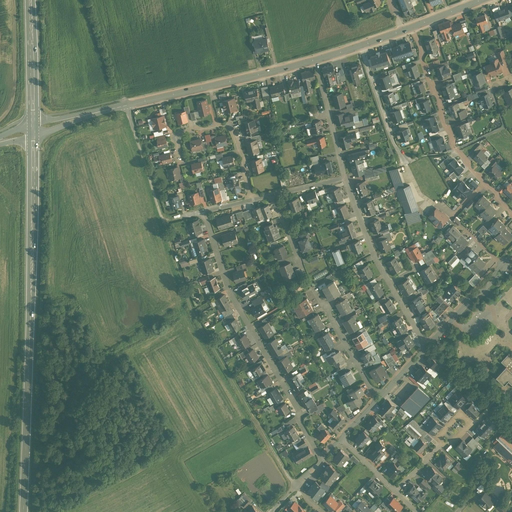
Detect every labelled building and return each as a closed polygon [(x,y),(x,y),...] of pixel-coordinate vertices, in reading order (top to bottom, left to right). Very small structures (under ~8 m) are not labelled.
[(379,0),(369,0),(370,1),(363,4),(366,11),(371,9),(371,10),(375,8),(374,6),(381,3),(379,0)] [(410,0),(399,0),(405,14),(415,10),(410,0)] [(507,7),(499,10),(498,9),(494,11),(497,20),(504,18),(505,18),(509,16),(510,16),(507,7)] [(485,14),(475,18),(480,32),(485,31),(482,24),(487,22),(485,14)] [(449,20),(438,24),(441,33),(444,41),(447,40),(448,40),(448,39),(450,39),(447,32),(452,30),(451,26),(449,20)] [(460,23),(451,26),(452,30),(453,34),(454,34),(454,35),(464,32),(462,27),(461,22),(460,23)] [(267,38),(254,41),(256,48),(257,52),(262,50),(269,48),(267,38)] [(434,38),(425,41),(427,47),(429,53),(438,50),(434,38)] [(403,43),(398,45),(398,46),(392,48),(394,55),(395,58),(396,58),(399,57),(400,59),(410,55),(409,53),(413,52),(412,49),(410,42),(403,44),(403,43)] [(438,50),(429,53),(431,58),(440,55),(438,50)] [(503,50),(497,52),(500,61),(506,59),(503,50)] [(386,51),(380,53),(379,52),(376,53),(376,54),(370,57),(373,67),(376,66),(376,68),(388,64),(387,62),(390,61),(386,51)] [(497,58),(490,61),(491,64),(485,66),(489,76),(493,74),(496,73),(502,71),(497,58)] [(349,66),(351,74),(352,75),(356,74),(362,72),(360,67),(361,66),(360,65),(359,64),(359,63),(349,66)] [(412,65),(407,67),(411,78),(420,75),(416,64),(412,65)] [(333,65),(323,67),(325,76),(326,76),(328,86),(333,85),(332,78),(336,78),(333,65)] [(444,65),(435,68),(437,74),(438,78),(447,75),(445,69),(444,65)] [(313,70),(302,72),(301,72),(304,82),(306,91),(312,90),(310,80),(315,79),(313,70)] [(481,72),(472,75),(475,85),(476,85),(477,88),(483,85),(482,82),(484,82),(481,72)] [(388,75),(378,79),(381,89),(391,85),(388,75)] [(298,81),(293,82),(293,80),(288,81),(291,93),(300,90),(301,90),(300,86),(298,81)] [(420,83),(414,85),(415,85),(417,93),(426,90),(423,82),(420,83)] [(451,83),(441,86),(445,98),(450,96),(455,95),(454,93),(451,83)] [(283,84),(270,87),(273,97),(284,94),(285,94),(283,84)] [(257,88),(245,91),(247,101),(253,100),(259,99),(257,88)] [(511,88),(509,89),(509,90),(503,92),(509,103),(511,101),(511,88)] [(393,91),(383,95),(386,104),(396,100),(393,91)] [(342,93),(333,95),(336,107),(345,105),(342,93)] [(487,93),(480,96),(482,100),(481,100),(482,104),(483,103),(484,107),(492,104),(489,95),(488,95),(487,93)] [(234,97),(223,100),(225,112),(237,109),(234,97)] [(206,99),(197,101),(200,115),(210,113),(209,108),(208,104),(206,99)] [(259,99),(253,100),(254,108),(261,106),(259,99)] [(431,108),(428,99),(425,100),(419,102),(422,111),(431,108)] [(457,102),(448,106),(449,109),(450,109),(452,116),(455,115),(456,119),(467,115),(465,109),(460,110),(457,102)] [(394,111),(389,113),(390,116),(391,116),(393,122),(402,119),(399,110),(394,111)] [(185,111),(176,113),(179,123),(188,121),(186,114),(185,111)] [(352,114),(344,116),(343,113),(334,115),(337,125),(345,122),(346,126),(355,124),(352,114)] [(156,117),(152,118),(152,120),(153,123),(165,120),(164,117),(164,115),(156,117)] [(431,117),(424,119),(425,122),(424,123),(426,127),(427,126),(428,129),(431,128),(432,131),(437,130),(438,129),(437,124),(436,121),(434,116),(431,117)] [(165,120),(153,123),(153,127),(154,127),(154,129),(166,126),(166,124),(165,120)] [(248,121),(243,122),(243,123),(246,134),(257,132),(254,120),(248,121)] [(320,120),(311,122),(312,126),(307,127),(309,134),(323,130),(320,120)] [(464,123),(455,126),(456,126),(458,133),(459,137),(463,136),(468,134),(472,133),(470,127),(466,128),(464,123)] [(400,130),(396,131),(398,134),(397,135),(398,138),(399,137),(400,142),(408,139),(408,140),(412,138),(411,134),(411,135),(408,128),(408,127),(400,130)] [(355,131),(346,133),(347,135),(349,141),(357,139),(355,132),(355,131)] [(225,135),(216,137),(217,143),(217,146),(227,144),(225,135)] [(347,135),(340,137),(342,148),(350,146),(349,141),(347,135)] [(324,136),(316,138),(317,142),(318,147),(326,145),(324,136)] [(434,139),(432,140),(436,150),(445,147),(444,143),(445,143),(444,140),(443,140),(442,136),(434,139)] [(158,140),(157,140),(158,143),(157,144),(158,145),(159,148),(168,146),(166,138),(165,138),(158,140)] [(201,138),(190,141),(191,144),(190,145),(191,148),(192,148),(192,149),(195,149),(195,150),(203,148),(202,142),(201,138)] [(252,141),(246,142),(249,153),(259,151),(257,141),(256,140),(252,141)] [(480,144),(474,150),(477,153),(480,150),(481,150),(483,147),(480,144)] [(364,150),(349,154),(349,155),(347,156),(348,159),(350,159),(351,163),(360,160),(359,157),(366,155),(365,154),(364,150)] [(481,150),(480,150),(477,153),(474,157),(481,164),(488,156),(481,150)] [(222,152),(215,154),(217,161),(223,159),(222,158),(223,157),(222,152)] [(170,153),(161,155),(159,155),(160,159),(160,160),(162,159),(163,163),(172,161),(170,153)] [(223,157),(222,158),(223,159),(225,167),(235,165),(232,155),(223,157)] [(258,159),(251,160),(252,166),(253,169),(254,172),(264,170),(261,160),(261,158),(258,159)] [(449,162),(446,158),(439,164),(443,168),(446,165),(449,162)] [(456,162),(454,159),(449,162),(446,165),(448,167),(448,168),(450,171),(451,170),(456,176),(463,169),(460,166),(461,166),(457,161),(456,162)] [(360,160),(351,163),(353,173),(356,173),(356,175),(364,173),(363,169),(361,160),(360,160)] [(199,162),(191,164),(193,173),(204,170),(201,161),(199,162)] [(330,161),(322,163),(315,165),(317,174),(332,170),(330,161)] [(492,161),(484,169),(488,172),(494,165),(496,164),(492,161)] [(494,165),(488,172),(495,179),(502,172),(494,165)] [(178,167),(168,169),(170,175),(169,176),(169,178),(170,178),(171,179),(180,177),(180,175),(178,167)] [(372,167),(363,169),(364,173),(365,176),(374,174),(372,167)] [(398,168),(389,170),(396,191),(398,190),(398,189),(400,188),(399,184),(403,183),(398,168)] [(473,189),(474,190),(478,185),(473,180),(469,185),(471,187),(473,189)] [(239,181),(230,183),(233,192),(241,190),(239,181)] [(363,181),(355,184),(359,195),(368,192),(363,181)] [(458,183),(453,190),(456,192),(455,193),(458,197),(459,196),(462,198),(466,194),(467,196),(473,189),(471,187),(470,188),(465,184),(462,181),(459,184),(458,183)] [(511,185),(510,183),(506,187),(503,190),(511,198),(511,197),(511,185)] [(418,208),(410,185),(400,188),(398,189),(398,190),(406,212),(407,212),(417,209),(418,208)] [(342,197),(339,187),(330,190),(333,201),(342,197)] [(218,188),(209,191),(211,201),(221,199),(219,190),(219,188),(218,188)] [(308,204),(319,200),(316,190),(305,194),(308,204)] [(198,192),(189,194),(191,204),(200,202),(198,192)] [(178,195),(169,198),(171,208),(181,205),(179,198),(178,195)] [(483,195),(476,203),(483,210),(489,203),(490,202),(483,195)] [(298,197),(289,200),(293,211),(298,208),(299,210),(302,209),(298,197)] [(372,200),(362,203),(363,204),(365,210),(367,215),(376,211),(374,206),(372,200)] [(483,210),(481,212),(488,219),(497,210),(489,203),(483,210)] [(345,204),(336,207),(340,217),(349,214),(345,204)] [(268,205),(261,207),(264,217),(265,217),(272,215),(268,205)] [(260,207),(253,209),(257,219),(264,217),(261,207),(260,207)] [(444,216),(436,208),(429,216),(433,219),(433,221),(436,223),(437,223),(439,222),(441,224),(441,225),(448,217),(446,216),(444,216)] [(417,209),(407,212),(411,221),(414,221),(420,219),(417,209)] [(230,214),(216,218),(219,228),(233,224),(230,214)] [(448,217),(441,225),(441,224),(439,226),(443,230),(452,221),(448,217)] [(378,219),(370,223),(373,229),(372,229),(374,233),(382,230),(382,232),(388,230),(385,224),(381,226),(378,219)] [(498,219),(488,229),(489,229),(489,230),(489,231),(491,232),(493,230),(497,234),(504,227),(505,226),(498,219)] [(198,220),(193,221),(193,223),(185,225),(185,226),(188,225),(191,235),(197,233),(202,232),(202,231),(198,220)] [(272,220),(261,224),(262,227),(264,226),(265,229),(274,226),(272,220)] [(352,222),(344,225),(346,231),(340,233),(342,239),(343,239),(349,237),(357,234),(352,222)] [(274,226),(265,229),(269,240),(280,235),(276,225),(274,226)] [(461,233),(453,225),(445,233),(454,241),(460,234),(461,233)] [(497,234),(496,235),(504,243),(511,234),(504,227),(497,234)] [(235,231),(221,235),(225,246),(234,243),(234,244),(238,242),(235,231)] [(441,234),(435,240),(438,242),(444,236),(441,234)] [(454,241),(452,243),(460,251),(468,241),(466,239),(465,239),(460,234),(461,234),(460,234),(454,241)] [(301,240),(299,240),(303,251),(312,247),(308,237),(301,240)] [(381,240),(377,242),(381,252),(390,248),(386,240),(386,238),(381,240)] [(198,241),(193,242),(194,247),(197,254),(208,251),(206,246),(204,239),(198,241)] [(359,240),(351,243),(354,253),(363,250),(362,249),(363,248),(362,244),(360,245),(359,241),(359,240)] [(414,243),(405,249),(410,256),(411,255),(412,257),(412,259),(413,260),(415,261),(423,257),(423,256),(417,246),(416,247),(414,243)] [(284,245),(275,248),(278,258),(287,255),(284,245)] [(344,262),(339,248),(332,251),(337,264),(344,262)] [(471,248),(463,256),(462,257),(462,258),(466,261),(465,262),(463,264),(466,267),(469,264),(477,256),(478,254),(471,248)] [(432,251),(423,256),(423,257),(426,262),(433,258),(435,256),(432,251)] [(455,255),(448,262),(451,265),(458,257),(455,255)] [(477,256),(469,264),(477,272),(485,263),(477,256)] [(395,257),(387,262),(390,268),(393,273),(401,268),(395,257)] [(458,257),(451,265),(453,267),(460,260),(458,257)] [(210,258),(200,262),(203,273),(214,270),(210,258)] [(280,266),(285,278),(295,274),(290,262),(285,264),(280,266)] [(363,267),(359,270),(364,279),(373,274),(367,265),(363,267)] [(429,266),(420,271),(421,271),(426,278),(425,278),(427,282),(427,283),(432,280),(431,279),(435,277),(436,277),(429,266)] [(326,268),(314,275),(316,279),(329,273),(326,268)] [(238,271),(233,273),(236,282),(246,279),(246,278),(245,279),(242,270),(238,271)] [(475,273),(468,281),(473,286),(480,278),(475,273)] [(209,279),(206,280),(206,281),(209,287),(211,288),(212,291),(219,288),(215,277),(209,279)] [(407,279),(399,284),(405,295),(414,290),(407,279)] [(326,285),(322,288),(326,294),(337,287),(334,281),(326,285)] [(246,282),(238,286),(241,291),(242,291),(242,290),(249,286),(246,282)] [(384,292),(378,282),(372,285),(369,287),(370,287),(375,297),(384,292)] [(249,286),(242,290),(242,291),(246,298),(257,292),(257,291),(260,289),(257,284),(254,286),(253,284),(249,286)] [(453,285),(449,290),(448,289),(447,290),(448,291),(445,293),(448,296),(448,297),(452,300),(460,291),(457,289),(453,285)] [(337,287),(326,294),(329,299),(337,294),(340,292),(337,287)] [(227,298),(224,294),(215,300),(219,309),(222,308),(223,310),(231,306),(229,303),(226,299),(227,298)] [(425,307),(418,296),(409,302),(415,312),(425,307)] [(302,300),(293,305),(299,317),(309,311),(313,309),(307,297),(302,300)] [(384,297),(376,301),(379,306),(382,304),(387,301),(384,297)] [(341,301),(336,303),(342,313),(342,314),(345,312),(351,309),(345,298),(341,301)] [(395,308),(389,299),(387,301),(382,304),(387,313),(395,308)] [(444,299),(440,304),(444,310),(449,304),(444,299)] [(266,311),(261,303),(252,308),(257,316),(266,311)] [(444,310),(440,304),(434,310),(439,315),(444,310)] [(232,308),(224,313),(226,317),(232,313),(234,312),(232,308)] [(347,315),(349,319),(353,316),(357,314),(355,310),(347,315)] [(428,312),(422,316),(422,317),(419,318),(422,323),(426,329),(425,329),(426,329),(435,324),(433,320),(428,312)] [(314,316),(309,319),(316,330),(319,329),(325,325),(318,314),(314,316)] [(271,315),(262,320),(264,324),(273,318),(271,315)] [(349,319),(344,321),(350,332),(357,327),(358,327),(356,323),(357,323),(356,322),(353,316),(349,319)] [(400,317),(390,323),(393,327),(397,333),(397,334),(406,328),(400,317)] [(236,319),(228,323),(229,325),(233,331),(240,327),(236,319)] [(274,334),(267,323),(260,328),(266,338),(274,334)] [(358,334),(352,337),(354,340),(355,340),(356,342),(365,337),(362,332),(362,331),(358,334)] [(324,334),(319,337),(326,349),(330,347),(335,344),(328,332),(324,334)] [(239,334),(232,338),(234,343),(238,341),(237,340),(241,337),(239,334)] [(414,344),(408,334),(399,340),(404,347),(400,350),(403,355),(408,352),(407,349),(414,344)] [(241,337),(237,340),(238,341),(242,348),(250,343),(245,335),(241,337)] [(365,337),(356,342),(357,345),(357,346),(359,349),(364,345),(369,343),(368,343),(365,337)] [(276,339),(267,344),(274,355),(276,354),(283,350),(282,350),(280,346),(276,339)] [(286,348),(282,350),(283,350),(276,354),(278,357),(283,354),(288,351),(286,348)] [(247,349),(239,353),(242,358),(247,355),(246,354),(249,352),(247,349)] [(249,352),(246,354),(247,355),(251,362),(258,357),(253,349),(249,352)] [(370,351),(367,352),(361,356),(367,364),(372,361),(375,360),(373,356),(376,354),(373,349),(370,351)] [(328,355),(326,356),(329,362),(333,360),(331,355),(336,353),(335,351),(328,355)] [(336,353),(331,355),(333,360),(337,366),(345,361),(342,357),(339,351),(336,353)] [(380,358),(377,353),(376,354),(373,356),(375,360),(372,361),(374,365),(381,361),(379,358),(380,358)] [(511,366),(511,357),(508,354),(501,361),(506,366),(511,371),(510,369),(511,366)] [(391,355),(385,359),(390,367),(396,363),(391,355)] [(285,357),(277,362),(284,372),(293,367),(287,358),(287,356),(285,357)] [(430,356),(426,361),(435,369),(439,365),(430,356)] [(262,363),(251,370),(254,376),(260,372),(265,369),(262,363)] [(382,364),(370,371),(376,381),(387,374),(382,364)] [(421,365),(417,370),(427,378),(431,374),(421,365)] [(511,371),(506,366),(496,377),(504,385),(508,380),(511,383),(511,371)] [(350,370),(339,376),(344,384),(355,378),(350,370)] [(427,378),(417,370),(413,374),(422,383),(427,378)] [(268,374),(257,381),(261,387),(267,383),(272,381),(268,374)] [(301,382),(296,374),(289,378),(294,387),(301,382)] [(315,382),(308,386),(312,392),(319,388),(315,382)] [(269,386),(265,389),(267,393),(268,393),(268,392),(274,389),(271,384),(269,386)] [(361,387),(354,390),(350,393),(353,398),(359,395),(364,392),(361,387)] [(429,397),(418,387),(402,404),(413,414),(429,397)] [(274,389),(268,392),(268,393),(271,397),(271,396),(274,402),(274,403),(282,398),(276,388),(274,389)] [(312,397),(309,399),(307,395),(308,394),(307,390),(305,391),(298,395),(305,407),(308,405),(314,402),(312,397)] [(453,394),(462,403),(466,398),(463,395),(457,390),(453,394)] [(462,403),(453,394),(448,399),(450,401),(455,405),(458,408),(462,403)] [(359,395),(353,398),(348,401),(352,407),(362,400),(359,395)] [(465,404),(468,407),(471,404),(473,402),(470,399),(469,400),(465,404)] [(388,401),(379,411),(388,419),(392,416),(393,415),(394,414),(393,413),(396,410),(393,408),(395,406),(388,401)] [(285,403),(278,407),(282,415),(289,411),(285,403)] [(310,408),(308,409),(310,414),(316,411),(319,409),(316,404),(310,408)] [(342,404),(336,407),(342,412),(345,410),(345,409),(342,404)] [(444,404),(440,408),(449,417),(453,412),(450,409),(446,405),(444,404)] [(468,407),(466,410),(473,417),(479,411),(471,404),(468,407)] [(449,417),(440,408),(436,412),(439,415),(444,420),(445,421),(449,417)] [(338,414),(333,409),(329,414),(334,418),(330,423),(336,428),(336,429),(345,420),(339,414),(338,414)] [(374,416),(366,425),(373,431),(374,429),(378,429),(378,426),(380,423),(379,421),(374,416)] [(483,422),(482,424),(490,432),(496,425),(494,423),(496,422),(493,419),(492,420),(488,416),(483,422)] [(432,417),(428,421),(437,430),(441,425),(432,417)] [(437,430),(428,421),(424,425),(433,434),(437,430)] [(326,427),(321,423),(322,424),(318,428),(317,427),(322,432),(318,436),(324,442),(331,434),(325,429),(326,427)] [(336,428),(330,423),(328,425),(333,432),(336,428)] [(490,432),(482,424),(481,425),(480,424),(475,430),(479,433),(478,435),(481,438),(482,436),(484,438),(490,432)] [(293,426),(285,431),(288,436),(288,437),(291,441),(291,440),(299,436),(298,436),(295,431),(296,430),(293,426)] [(363,431),(356,439),(359,442),(358,444),(360,446),(362,445),(370,437),(363,431)] [(433,438),(427,433),(423,437),(429,442),(433,438)] [(511,443),(502,433),(497,438),(496,436),(496,437),(497,438),(493,442),(495,444),(493,447),(494,447),(494,446),(499,451),(498,451),(497,452),(501,456),(503,454),(506,458),(508,460),(508,461),(511,464),(511,443)] [(299,436),(291,440),(293,444),(301,440),(299,436)] [(472,437),(466,444),(471,448),(471,449),(473,450),(479,443),(472,437)] [(427,444),(421,438),(414,446),(420,452),(423,449),(423,448),(427,444)] [(462,440),(456,447),(464,456),(468,452),(469,453),(473,450),(471,449),(471,448),(466,444),(462,440)] [(386,447),(379,441),(375,446),(377,448),(377,447),(381,451),(386,447)] [(308,446),(302,450),(301,449),(293,453),(299,462),(312,454),(308,446)] [(381,451),(377,447),(377,448),(370,455),(376,461),(383,453),(381,451)] [(349,456),(340,449),(333,458),(342,465),(349,456)] [(359,461),(353,455),(350,458),(357,463),(359,461)] [(445,455),(441,460),(440,459),(437,462),(436,462),(440,466),(444,469),(452,461),(445,455)] [(399,468),(394,463),(386,471),(393,477),(394,477),(396,475),(396,474),(400,469),(402,468),(401,466),(399,468)] [(339,472),(330,465),(326,469),(324,471),(324,472),(321,476),(330,483),(339,472)] [(442,477),(432,467),(425,475),(435,484),(437,482),(439,480),(442,477)] [(320,484),(316,481),(308,490),(313,494),(313,495),(317,498),(324,490),(325,488),(320,484)] [(330,486),(322,481),(320,484),(325,488),(324,490),(326,491),(330,486)] [(379,486),(374,481),(370,485),(367,488),(371,492),(373,492),(376,495),(382,488),(382,486),(381,486),(379,486)] [(440,485),(437,482),(435,484),(432,487),(437,492),(439,490),(441,492),(445,488),(440,484),(440,485)] [(420,492),(413,485),(408,491),(414,498),(418,502),(425,494),(421,491),(420,492)] [(484,487),(479,492),(482,495),(485,492),(487,494),(489,491),(484,487)] [(490,496),(489,496),(487,494),(485,492),(482,495),(481,496),(482,497),(479,500),(487,508),(494,500),(490,496)] [(247,499),(242,494),(237,499),(242,504),(247,499)] [(387,497),(381,503),(385,507),(387,505),(391,501),(387,497)] [(337,503),(332,498),(330,498),(329,500),(328,499),(324,503),(331,510),(334,507),(338,503),(337,503)] [(396,511),(402,506),(394,498),(391,501),(387,505),(394,511),(396,511)] [(345,505),(340,500),(337,503),(338,503),(334,507),(339,511),(342,508),(345,505)] [(369,509),(361,501),(356,508),(360,511),(366,511),(369,509)] [(298,505),(294,502),(288,509),(291,511),(298,511),(302,508),(299,505),(298,505)] [(504,511),(507,509),(501,503),(496,507),(501,511),(504,511)]
